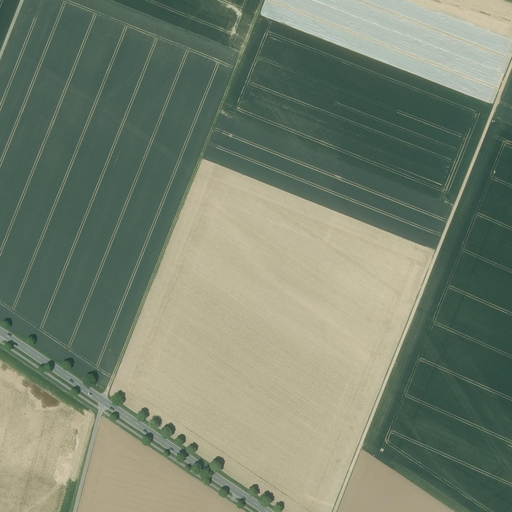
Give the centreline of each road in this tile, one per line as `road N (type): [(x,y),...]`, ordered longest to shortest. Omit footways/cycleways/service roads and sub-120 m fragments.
road 1 (track): [(74,511),(102,402),(262,0)]
road 2 (track): [(334,511),(511,62)]
road 3 (primary): [(0,332),(265,511)]
